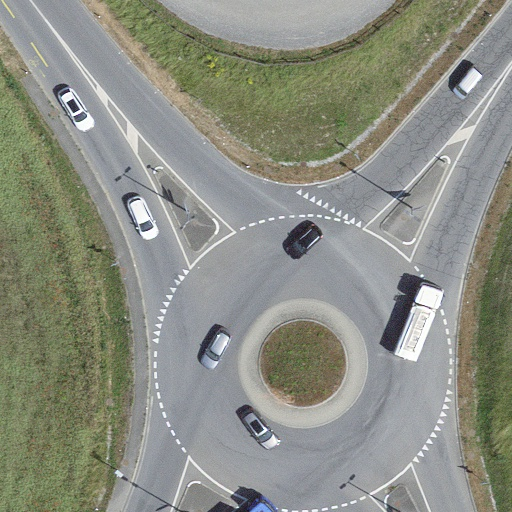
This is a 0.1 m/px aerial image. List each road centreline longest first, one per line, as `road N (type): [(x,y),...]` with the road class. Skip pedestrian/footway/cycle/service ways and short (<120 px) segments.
road 1 (secondary): [(241,279),(29,0)]
road 2 (primary): [(511,44),(341,220),(317,260)]
road 3 (primary): [(408,351),(459,207),(511,104)]
road 4 (primary): [(198,365),(219,428),(243,451),(307,469)]
road 5 (primary): [(198,365),(147,511)]
road 6 (track): [(207,0),(279,23),(344,0)]
road 7 (primary): [(408,351),(378,290),(317,260)]
